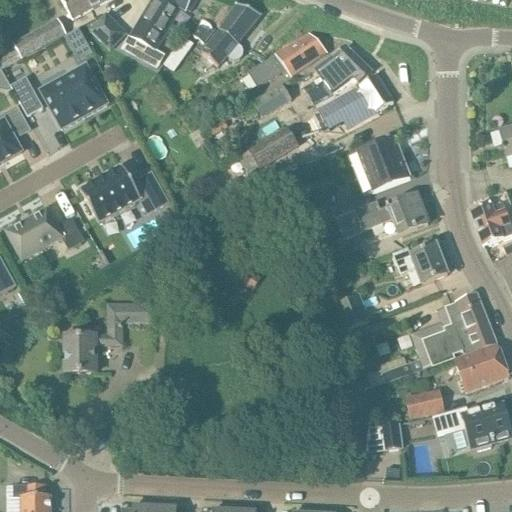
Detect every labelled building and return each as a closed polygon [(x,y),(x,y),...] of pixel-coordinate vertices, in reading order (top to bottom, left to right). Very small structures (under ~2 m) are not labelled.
[(61,0),(72,21),(87,13),(110,0),(61,0)] [(152,0),(129,38),(155,53),(181,11),(186,13),(192,0),(152,0)] [(237,7),(220,32),(202,54),(220,69),(226,60),(230,62),(231,63),(235,63),(238,62),(241,59),(242,58),(242,54),(242,52),(240,48),(236,45),(259,17),(237,7)] [(100,43),(117,26),(106,14),(88,32),(100,43)] [(16,52),(0,61),(0,72),(65,36),(56,20),(12,45),(16,52)] [(82,31),(67,36),(76,62),(91,57),(82,31)] [(308,35),(275,56),(247,74),(257,90),(286,72),(291,78),(326,55),(308,35)] [(346,48),(332,59),(316,71),(328,88),(334,83),(343,95),(358,86),(372,74),(346,48)] [(40,93),(62,131),(107,106),(86,68),(40,93)] [(1,73),(0,73),(0,88),(8,90),(10,89),(1,73)] [(348,130),(363,122),(393,104),(376,78),(359,88),(319,111),(248,152),(248,153),(236,160),(246,177),(258,170),(259,171),(297,149),(292,139),(304,133),(308,142),(329,131),(344,123),(348,130)] [(43,110),(26,79),(10,88),(28,119),(43,110)] [(281,87),(254,103),(264,118),(291,102),(281,87)] [(247,107),(200,131),(204,139),(251,115),(247,107)] [(0,166),(22,154),(15,141),(29,133),(17,110),(0,119),(0,166)] [(511,127),(499,131),(507,159),(511,157),(511,127)] [(394,141),(357,155),(372,195),(410,180),(394,141)] [(80,192),(98,225),(99,225),(99,224),(140,202),(148,217),(168,205),(152,176),(137,183),(138,185),(133,187),(123,169),(121,169),(122,170),(81,192),(80,192)] [(247,199),(238,180),(224,187),(233,206),(247,199)] [(417,197),(386,209),(380,211),(377,204),(335,220),(343,240),(392,221),(399,238),(428,226),(417,197)] [(483,247),(503,239),(511,235),(511,231),(501,205),(492,208),(491,204),(470,212),(483,247)] [(6,234),(22,263),(63,240),(69,251),(83,243),(71,221),(57,229),(47,211),(6,234)] [(511,244),(503,249),(507,258),(511,255),(511,244)] [(442,262),(436,247),(410,257),(407,250),(391,256),(400,278),(415,272),(421,287),(447,276),(447,275),(449,274),(450,270),(447,263),(444,261),(442,262)] [(511,258),(500,264),(510,286),(511,285),(511,258)] [(0,296),(15,288),(0,261),(0,296)] [(237,264),(226,281),(237,288),(240,283),(253,291),(260,279),(237,264)] [(379,368),(385,386),(453,362),(497,347),(476,295),(456,304),(436,311),(441,326),(411,336),(420,362),(407,366),(404,359),(379,368)] [(360,297),(333,307),(343,334),(370,323),(360,297)] [(95,375),(94,349),(123,349),(123,326),(157,325),(156,305),(107,306),(107,338),(65,338),(66,363),(66,375),(95,375)] [(497,347),(453,362),(465,395),(509,379),(498,347),(497,347)] [(409,421),(445,413),(440,393),(405,401),(409,421)] [(508,424),(504,407),(468,416),(466,410),(433,419),(438,439),(465,431),(470,451),(476,449),(477,453),(490,450),(489,446),(511,439),(511,436),(511,434),(511,433),(511,425),(511,424),(508,424)] [(385,452),(400,451),(397,428),(382,430),(385,452)] [(20,511),(50,511),(51,498),(45,498),(45,487),(27,487),(27,498),(21,498),(20,511)]
